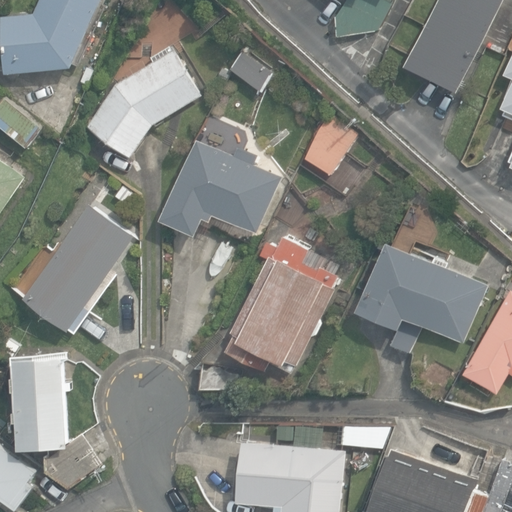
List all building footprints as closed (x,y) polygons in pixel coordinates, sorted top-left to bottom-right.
[(5,16),(10,71),(77,64),(105,0),(44,0),(39,12),(5,16)] [(348,0),(338,16),(340,36),(380,30),(395,0),(394,0),(348,0)] [(442,0),(411,64),(462,89),(505,0),(442,0)] [(91,125),(136,155),(157,122),(205,94),(178,48),(119,83),(91,125)] [(266,90),(274,73),(243,50),(235,66),(266,90)] [(511,51),(506,67),(511,69),(511,79),(503,100),(511,103),(511,51)] [(90,66),(83,81),(89,84),(96,69),(90,66)] [(0,108),(0,120),(32,145),(47,125),(9,97),(0,108)] [(313,145),(340,163),(361,132),(331,109),(313,145)] [(168,217),(201,232),(209,214),(216,218),(218,211),(260,230),(285,175),(257,163),(261,154),(242,146),(238,154),(203,138),(168,217)] [(0,214),(28,174),(0,154),(0,214)] [(117,196),(127,203),(136,191),(126,184),(117,196)] [(142,233),(96,201),(29,296),(76,328),(142,233)] [(274,359),(296,370),(338,286),(337,286),(343,274),(339,272),(343,264),(312,248),(312,246),(287,234),(281,246),(270,240),(264,254),(273,258),(237,331),(239,332),(231,348),(270,368),(274,359)] [(395,343),(414,351),(426,323),(468,340),(492,284),(446,264),(448,259),(440,255),(438,260),(392,241),(363,309),(402,326),(395,343)] [(511,292),(467,372),(501,391),(511,372),(511,292)] [(2,350),(14,358),(22,345),(10,337),(2,350)] [(51,458),(51,469),(74,485),(107,461),(87,431),(74,441),(69,355),(22,357),(26,446),(70,444),(51,458)] [(204,387),(243,387),(245,368),(206,360),(204,387)] [(385,446),(393,427),(346,424),(345,444),(385,446)] [(297,438),(297,425),(281,425),(280,437),(297,438)] [(286,511),(342,511),(349,449),(248,439),(242,498),(288,503),(286,511)] [(33,453),(18,471),(38,488),(53,471),(33,453)] [(511,458),(506,457),(493,493),(478,488),(478,485),(393,455),(375,507),(389,511),(487,511),(488,510),(492,511),(508,511),(511,507),(511,458)]
